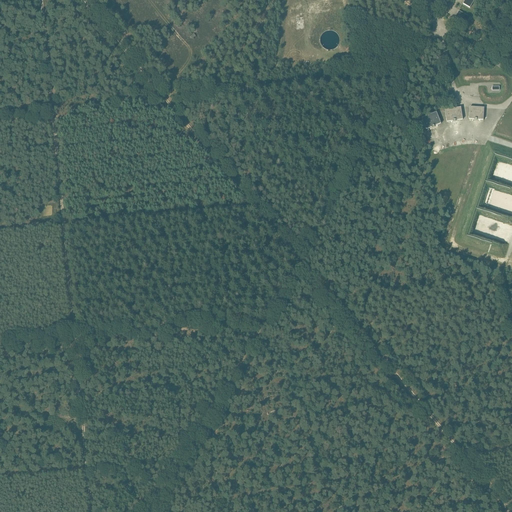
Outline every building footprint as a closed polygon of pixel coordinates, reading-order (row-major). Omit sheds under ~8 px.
[(470,18),(459,11),(455,18),(466,24),(470,18)] [(320,44),(322,46),(323,48),(326,50),(328,50),(328,52),(333,51),(333,50),(336,49),(338,47),(339,45),(340,42),(340,40),(339,37),(338,35),(336,33),(334,31),(331,30),(327,30),(327,31),(325,32),(323,34),(321,36),(320,38),(320,41),(320,44)] [(456,101),(452,92),(447,94),(450,103),(456,101)] [(478,120),(483,120),(484,108),(470,107),(469,119),(475,120),(475,121),(478,121),(478,120)] [(456,121),(463,120),(461,108),(445,110),(447,122),(454,121),(454,122),(456,122),(456,121)] [(434,126),(441,124),(437,112),(422,118),(426,130),(433,127),(433,128),(435,128),(434,126)] [(511,184),(503,181),(501,186),(511,189),(511,184)] [(505,257),(507,245),(499,244),(500,241),(495,240),(495,243),(497,243),(495,256),(505,257)]
